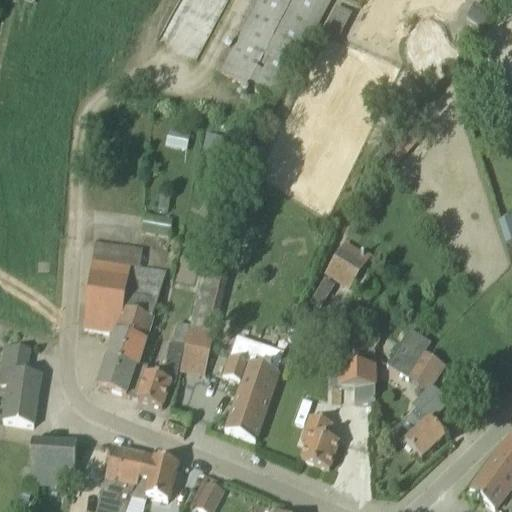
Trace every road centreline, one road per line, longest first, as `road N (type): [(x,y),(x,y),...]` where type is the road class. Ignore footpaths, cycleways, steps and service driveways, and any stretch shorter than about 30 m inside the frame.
road 1 (residential): [(325,511),(97,416),(69,388),(83,118),(114,88)]
road 2 (residential): [(417,511),(511,419)]
